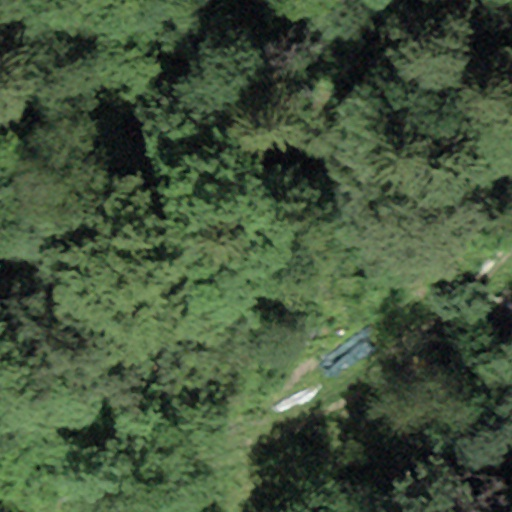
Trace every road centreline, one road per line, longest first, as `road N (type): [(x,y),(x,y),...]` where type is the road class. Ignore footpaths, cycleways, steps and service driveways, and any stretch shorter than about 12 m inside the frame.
road 1 (track): [(284,0),(214,66),(0,338)]
road 2 (track): [(431,348),(409,344),(78,511)]
